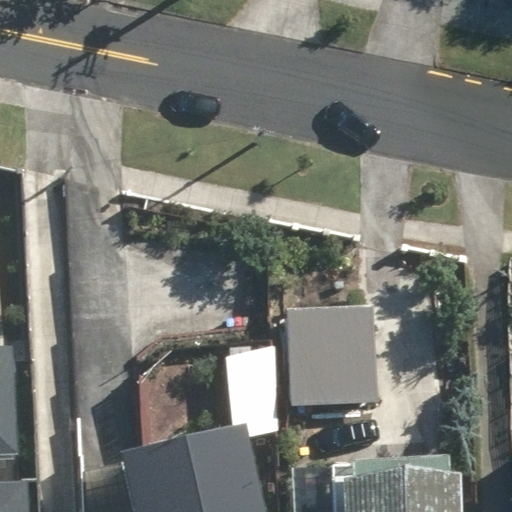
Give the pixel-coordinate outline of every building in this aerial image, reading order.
[(369,408),(365,312),(277,317),(281,412),(369,408)] [(263,355),(218,364),(235,445),(280,435),(263,355)] [(0,511),(8,511),(0,375),(0,511)] [(251,511),(231,431),(101,463),(104,474),(74,481),(76,511),(251,511)] [(445,511),(442,466),(322,477),(324,511),(445,511)]
